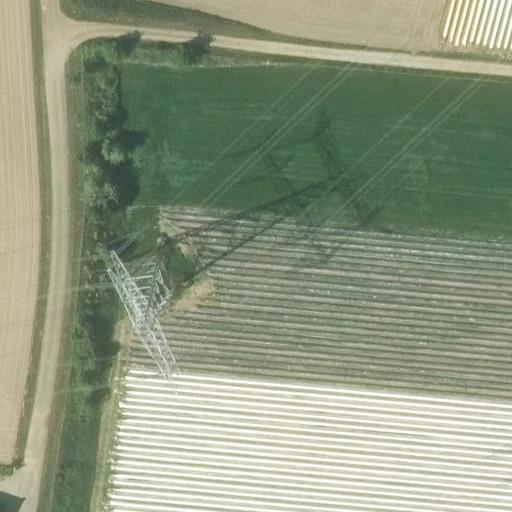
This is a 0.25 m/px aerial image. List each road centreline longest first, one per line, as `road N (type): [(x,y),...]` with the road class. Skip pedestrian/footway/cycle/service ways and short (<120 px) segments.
road 1 (residential): [(511,84),(87,36),(59,76)]
road 2 (unclassified): [(30,511),(58,330),(59,76)]
